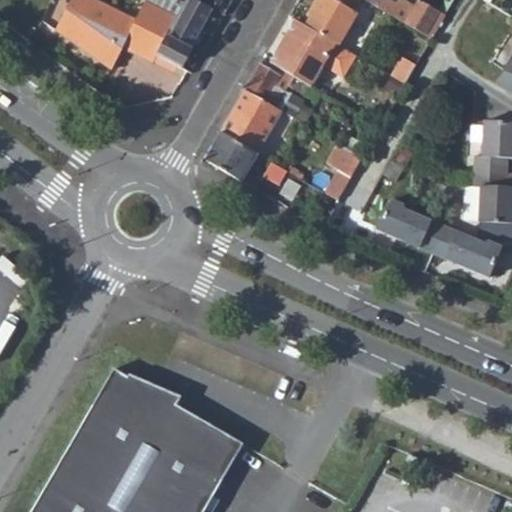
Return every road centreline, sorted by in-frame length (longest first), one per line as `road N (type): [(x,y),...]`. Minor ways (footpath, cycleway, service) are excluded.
road 1 (tertiary): [(166,255),(511,412)]
road 2 (tertiary): [(511,375),(318,294),(184,221)]
road 3 (residential): [(0,456),(114,258)]
road 4 (residential): [(160,178),(275,0)]
road 5 (residential): [(362,184),(435,54)]
road 6 (tertiary): [(119,177),(0,93)]
